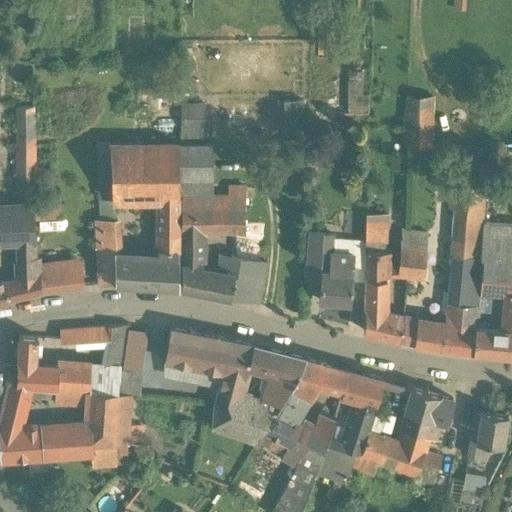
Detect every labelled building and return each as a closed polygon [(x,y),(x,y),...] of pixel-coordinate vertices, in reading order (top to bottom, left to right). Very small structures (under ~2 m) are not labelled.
[(503,76),(489,73),(484,92),(498,96),(503,76)] [(432,80),(407,79),(405,138),(430,139),(432,80)] [(301,129),(302,92),(277,91),(276,128),(301,129)] [(204,98),(180,98),(179,137),(203,137),(204,98)] [(32,116),(17,117),(18,187),(21,187),(21,199),(33,199),(34,199),(34,196),(32,116)] [(211,189),(210,137),(203,137),(179,137),(178,138),(178,188),(182,188),(196,188),(196,189),(211,189)] [(147,148),(147,138),(110,138),(110,142),(111,187),(111,191),(112,191),(158,191),(158,184),(163,184),(163,190),(178,190),(178,188),(178,138),(155,138),(155,148),(147,148)] [(155,138),(147,138),(147,148),(155,148),(155,138)] [(111,187),(110,142),(91,142),(91,187),(94,187),(111,187)] [(472,154),(470,179),(451,178),(450,192),(456,193),(452,249),(480,251),(482,217),(483,196),(485,173),(487,157),(472,154)] [(499,174),(485,173),(483,196),(497,197),(499,174)] [(111,187),(94,187),(94,214),(96,213),(103,213),(105,213),(114,213),(112,191),(111,191),(111,187)] [(243,187),(227,187),(227,190),(214,189),(213,213),(213,226),(226,226),(234,226),(240,226),(244,226),(243,187)] [(211,189),(196,189),(196,201),(182,201),(182,212),(197,213),(213,213),(214,189),(211,189)] [(163,190),(158,191),(158,230),(178,230),(178,190),(163,190)] [(60,196),(34,196),(34,199),(33,199),(34,212),(60,211),(60,196)] [(0,200),(0,235),(22,234),(21,199),(0,200)] [(33,199),(21,199),(22,234),(26,238),(35,237),(34,212),(33,199)] [(387,206),(365,206),(364,245),(365,244),(385,245),(387,206)] [(197,213),(182,212),(181,231),(202,232),(202,225),(196,225),(197,213)] [(106,227),(105,213),(103,213),(96,213),(97,245),(115,244),(115,227),(106,227)] [(114,213),(105,213),(106,227),(115,227),(114,213)] [(213,213),(197,213),(196,225),(202,225),(213,226),(213,213)] [(498,218),(482,217),(480,251),(482,251),(495,252),(498,218)] [(511,219),(498,218),(495,252),(492,286),(504,287),(507,254),(511,254),(511,219)] [(427,225),(400,222),(398,244),(390,244),(390,246),(390,270),(422,274),(427,225)] [(332,228),(308,226),(307,243),(320,245),(331,245),(332,228)] [(158,252),(132,251),(116,250),(114,277),(114,278),(178,282),(178,230),(158,230),(158,252)] [(239,230),(234,230),(234,250),(245,252),(245,230),(239,230)] [(202,232),(181,231),(180,282),(215,289),(219,267),(201,263),(202,232)] [(35,237),(26,238),(24,240),(24,252),(24,256),(40,256),(40,251),(36,251),(35,237)] [(320,245),(307,243),(305,268),(318,269),(320,245)] [(115,244),(97,245),(99,278),(114,277),(116,250),(115,244)] [(385,245),(365,244),(365,271),(387,272),(390,272),(390,270),(390,246),(385,245)] [(351,266),(329,264),(330,255),(331,245),(320,245),(318,269),(321,269),(319,294),(349,296),(350,283),(351,283),(351,280),(350,280),(351,266)] [(234,250),(231,249),(230,269),(234,270),(230,292),(244,295),(252,253),(245,252),(234,250)] [(480,251),(452,249),(447,295),(477,297),(478,285),(479,285),(482,251),(480,251)] [(495,252),(482,251),(479,285),(487,286),(492,286),(495,252)] [(80,253),(40,259),(41,286),(84,280),(80,253)] [(351,256),(330,255),(329,264),(351,266),(351,256)] [(24,256),(20,257),(19,257),(17,257),(18,276),(19,291),(41,286),(40,259),(40,256),(24,256)] [(230,269),(219,267),(215,289),(230,292),(234,270),(230,269)] [(387,272),(365,271),(362,324),(398,333),(402,312),(403,307),(385,303),(387,272)] [(18,276),(6,279),(7,294),(19,291),(18,276)] [(479,285),(478,285),(477,297),(477,300),(486,300),(487,286),(479,285)] [(477,297),(447,295),(444,320),(441,341),(473,346),(477,300),(477,297)] [(503,322),(475,320),(473,346),(511,349),(511,295),(506,295),(503,322)] [(444,320),(402,312),(398,333),(414,338),(441,341),(444,320)] [(128,318),(108,319),(108,333),(102,360),(121,362),(128,318)] [(108,319),(59,323),(60,337),(108,333),(108,319)] [(241,336),(169,321),(163,355),(222,366),(219,383),(239,390),(241,385),(247,361),(235,358),(241,336)] [(37,331),(18,330),(15,378),(30,379),(57,381),(65,382),(66,361),(58,361),(58,358),(35,357),(37,331)] [(254,338),(241,336),(235,358),(247,361),(248,359),(254,338)] [(305,352),(254,338),(248,359),(271,365),(264,391),(261,390),(256,397),(275,402),(291,377),(291,376),(305,352)] [(305,352),(291,376),(293,377),(280,399),(297,409),(316,378),(320,380),(321,378),(341,384),(347,363),(305,352)] [(102,360),(66,357),(66,361),(65,382),(117,386),(121,362),(102,360)] [(383,372),(347,363),(341,384),(340,388),(354,393),(341,435),(347,437),(346,440),(354,443),(354,444),(360,446),(373,405),(383,372)] [(15,378),(11,378),(4,400),(25,402),(28,390),(30,379),(15,378)] [(57,381),(30,379),(28,390),(46,392),(46,388),(56,389),(57,381)] [(440,389),(409,380),(402,405),(407,406),(402,422),(428,429),(440,389)] [(65,382),(57,381),(56,389),(56,397),(89,399),(88,402),(128,405),(129,387),(117,386),(65,382)] [(239,390),(219,383),(215,396),(214,421),(233,427),(255,435),(275,402),(256,397),(261,390),(241,385),(239,390)] [(440,389),(428,429),(435,431),(439,416),(445,417),(451,391),(440,389)] [(297,409),(280,399),(275,407),(292,418),(295,413),(297,409)] [(25,402),(4,400),(0,413),(0,423),(20,422),(25,402)] [(128,405),(88,402),(87,417),(91,417),(93,438),(113,437),(126,436),(127,418),(128,405)] [(373,405),(360,446),(370,450),(376,453),(383,429),(379,428),(374,427),(376,422),(380,408),(373,405)] [(507,409),(479,405),(477,420),(472,419),(470,434),(486,436),(502,439),(507,409)] [(292,418),(275,407),(259,435),(283,449),(295,455),(301,445),(311,427),(313,424),(295,413),(292,418)] [(317,431),(311,427),(301,445),(319,456),(327,432),(334,410),(324,408),(317,431)] [(87,417),(49,420),(50,429),(42,430),(43,450),(88,447),(93,446),(93,438),(91,417),(87,417)] [(140,419),(127,418),(126,436),(138,437),(140,419)] [(20,422),(0,423),(0,453),(43,450),(42,430),(50,429),(49,420),(20,422)] [(233,427),(214,421),(210,436),(228,442),(233,427)] [(428,429),(402,422),(398,435),(424,443),(428,429)] [(398,435),(383,429),(376,453),(391,459),(416,466),(417,466),(418,464),(424,443),(398,435)] [(319,456),(315,466),(329,470),(335,450),(337,445),(339,437),(327,432),(319,456)] [(486,436),(470,434),(467,449),(483,452),(486,436)] [(113,437),(93,438),(93,446),(88,447),(89,461),(115,458),(113,437)] [(342,452),(335,450),(329,470),(344,475),(348,460),(354,444),(349,443),(347,448),(343,447),(342,452)] [(441,448),(424,443),(418,464),(433,469),(434,469),(441,448)] [(360,446),(354,444),(348,460),(365,466),(370,450),(360,446)] [(319,456),(301,445),(295,455),(315,466),(319,456)] [(433,469),(418,464),(417,466),(416,466),(413,476),(430,481),(433,469)] [(484,469),(465,465),(462,481),(481,484),(484,469)] [(481,484),(462,481),(460,494),(479,497),(481,484)] [(327,494),(320,511),(317,511),(314,511),(313,511),(330,511),(332,508),(336,497),(327,494)] [(341,499),(336,497),(332,508),(338,510),(341,499)] [(133,511),(135,511),(123,501),(117,508),(122,511),(133,511)] [(192,511),(180,503),(173,511),(192,511)]
